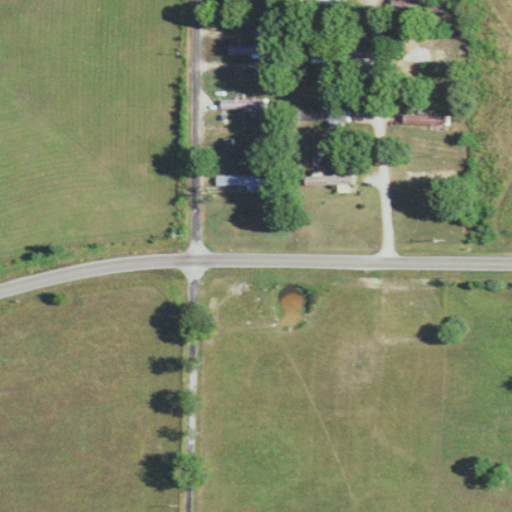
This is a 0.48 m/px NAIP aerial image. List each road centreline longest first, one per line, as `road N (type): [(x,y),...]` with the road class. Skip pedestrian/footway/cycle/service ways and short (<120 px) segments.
road 1 (secondary): [(511,265),(150,266),(0,297)]
road 2 (residential): [(198,264),(202,0)]
road 3 (residential): [(391,265),(375,2)]
road 4 (residential): [(190,511),(198,264)]
